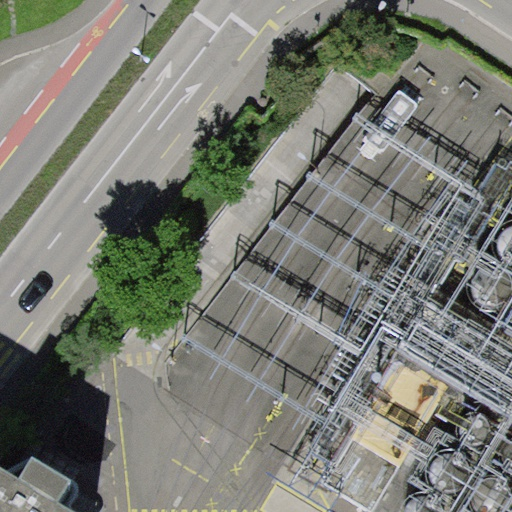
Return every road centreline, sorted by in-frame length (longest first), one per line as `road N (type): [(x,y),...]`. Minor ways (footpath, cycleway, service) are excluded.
road 1 (tertiary): [(0,304),(246,0)]
road 2 (tertiary): [(138,0),(0,179)]
